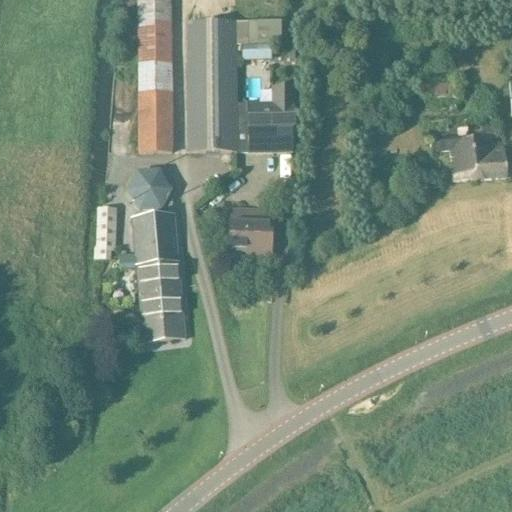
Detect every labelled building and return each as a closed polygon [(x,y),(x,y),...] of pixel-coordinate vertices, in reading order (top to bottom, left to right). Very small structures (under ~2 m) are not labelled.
[(137,0),(137,23),(137,31),(138,155),(171,155),(170,31),(169,31),(170,0),(137,0)] [(187,155),(235,155),(283,155),(283,127),(247,127),(247,117),(235,118),(234,25),(186,25),(187,155)] [(268,47),(241,48),(241,63),(268,63),(268,47)] [(453,184),(475,183),(506,181),(503,150),(496,150),(493,119),(446,123),(448,138),(429,140),(429,141),(424,141),(425,147),(429,146),(430,156),(450,153),(453,184)] [(173,220),(162,221),(161,213),(172,193),(159,173),(135,174),(124,195),(136,215),(142,215),(143,223),(131,224),(142,346),(142,347),(184,341),(184,340),(184,341),(173,220)] [(93,262),(97,263),(106,263),(107,253),(114,254),(115,212),(97,211),(96,252),(94,252),(93,262)] [(269,260),(270,225),(267,225),(268,217),(254,216),(254,225),(228,224),(228,255),(254,256),(254,259),(269,260)]
